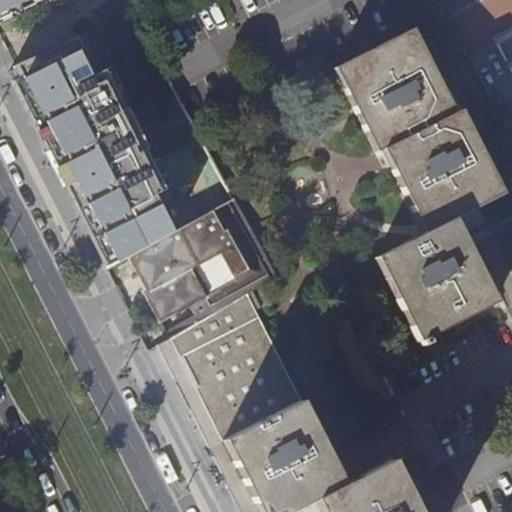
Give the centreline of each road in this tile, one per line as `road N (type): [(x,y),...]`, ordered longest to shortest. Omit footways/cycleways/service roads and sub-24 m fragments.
road 1 (primary): [(165,511),(0,184)]
road 2 (primary): [(0,393),(61,511)]
road 3 (residential): [(113,0),(0,54)]
